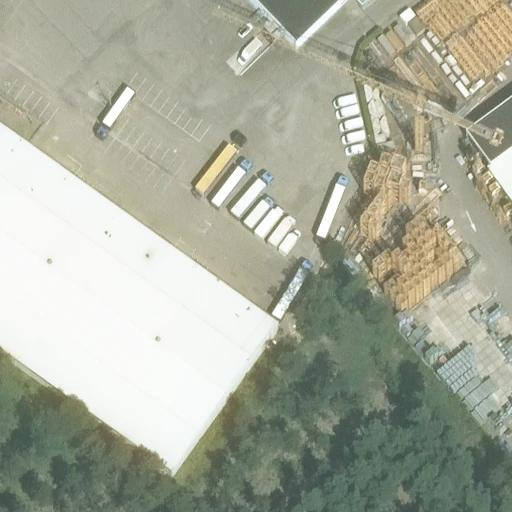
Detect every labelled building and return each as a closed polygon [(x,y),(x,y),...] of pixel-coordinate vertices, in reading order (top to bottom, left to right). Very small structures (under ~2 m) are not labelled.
[(347,0),(355,0),(363,8),(370,0),(248,0),(296,50),(347,0)] [(458,0),(424,0),(445,32),(469,17),(458,0)] [(463,0),(477,19),(496,6),(492,0),(463,0)] [(497,25),(488,30),(500,50),(509,44),(497,25)] [(464,46),(453,60),(472,76),(484,63),(464,46)] [(0,353),(173,477),(278,331),(0,131),(0,353)] [(511,153),(488,172),(511,204),(511,153)] [(436,269),(455,263),(451,250),(432,256),(436,269)] [(431,306),(478,278),(469,264),(423,292),(431,306)] [(511,320),(494,298),(477,312),(511,356),(511,320)] [(511,426),(511,425),(496,433),(504,446),(511,441),(511,426)]
